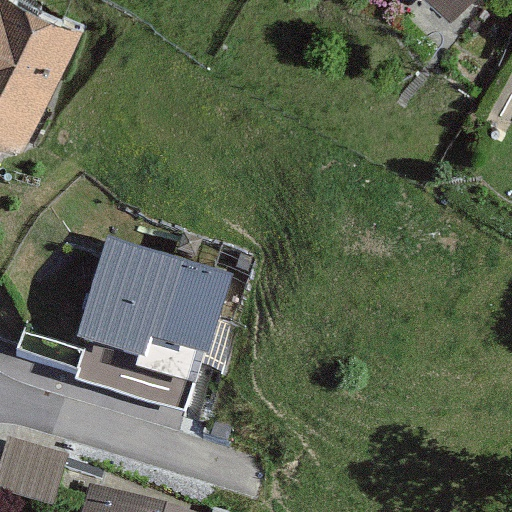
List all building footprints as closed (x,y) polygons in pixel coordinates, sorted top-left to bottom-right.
[(84,40),(11,0),(0,0),(0,155),(15,163),(84,40)] [(452,0),(421,0),(437,15),(452,0)] [(113,251),(87,337),(141,353),(146,334),(205,351),(225,285),(113,251)] [(79,457),(19,443),(9,484),(69,498),(79,457)] [(176,511),(87,484),(78,511),(176,511)]
